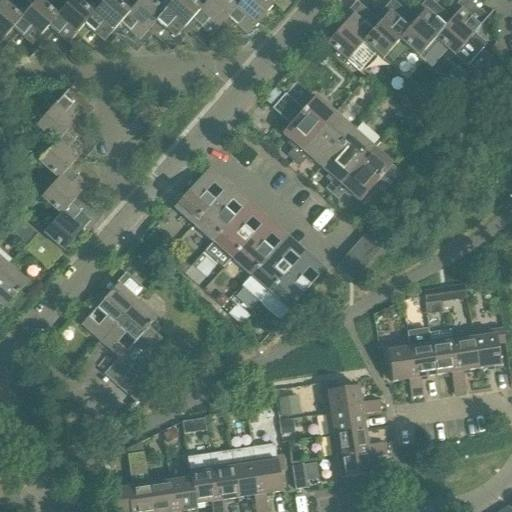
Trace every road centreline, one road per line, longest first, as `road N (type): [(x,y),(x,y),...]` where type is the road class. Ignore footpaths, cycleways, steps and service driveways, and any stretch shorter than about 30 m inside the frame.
road 1 (residential): [(337,260),(202,138)]
road 2 (residential): [(110,237),(108,69)]
road 3 (residential): [(0,363),(110,237)]
road 4 (residential): [(273,61),(108,69)]
road 5 (residential): [(110,237),(202,138)]
road 6 (unknown): [(53,302),(132,393)]
road 7 (residential): [(511,417),(492,406),(395,420)]
